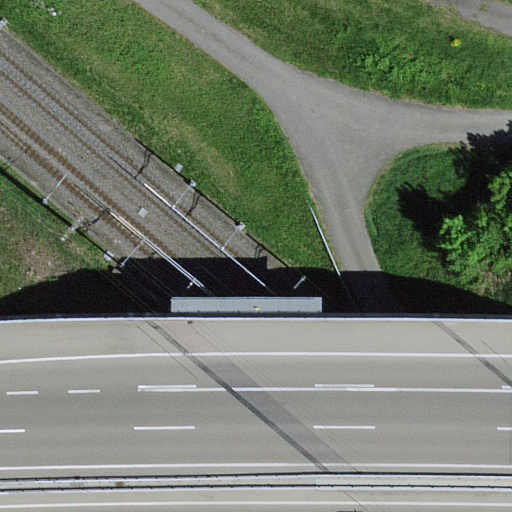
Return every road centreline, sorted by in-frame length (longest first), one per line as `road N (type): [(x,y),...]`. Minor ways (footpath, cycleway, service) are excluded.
road 1 (track): [(151,0),(314,121),(350,250),(376,302),(511,416)]
road 2 (motorway): [(511,432),(0,432)]
road 3 (track): [(314,121),(511,115)]
